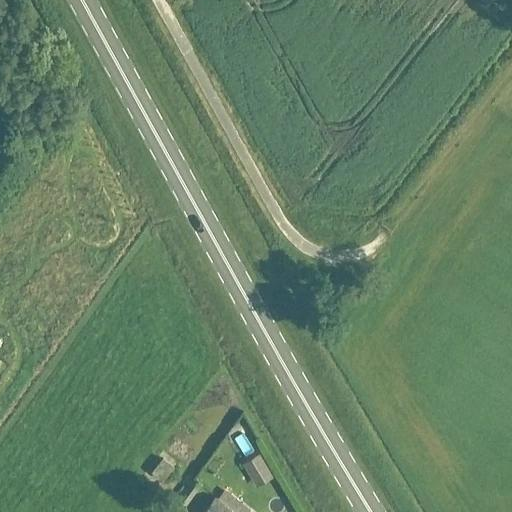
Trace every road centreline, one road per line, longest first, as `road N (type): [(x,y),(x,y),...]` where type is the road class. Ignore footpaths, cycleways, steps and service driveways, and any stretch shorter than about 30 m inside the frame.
road 1 (primary): [(368,511),(85,0)]
road 2 (unclassified): [(389,227),(361,262),(339,267),(317,263),(290,237),(158,0)]
